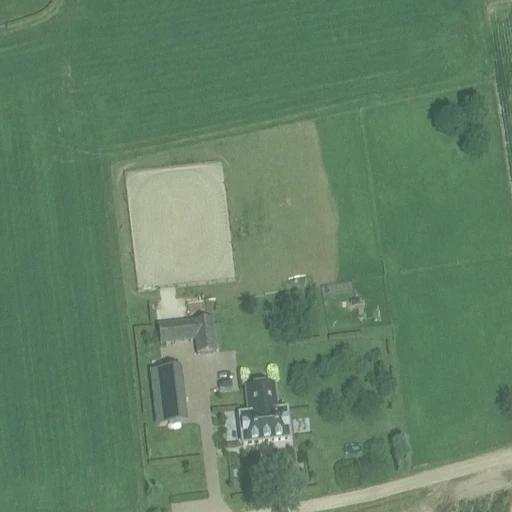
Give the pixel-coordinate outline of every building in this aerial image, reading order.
[(220,347),(218,326),(213,327),(212,320),(158,326),(160,346),(195,342),(196,355),(216,353),(215,347),(220,347)] [(176,385),(152,388),(154,399),(177,397),(176,385)] [(243,445),(288,440),(285,412),(275,413),(272,386),(246,389),(249,416),(239,417),(243,445)] [(233,405),(220,405),(220,438),(233,438),(233,405)] [(167,409),(169,425),(180,423),(179,408),(167,409)]
